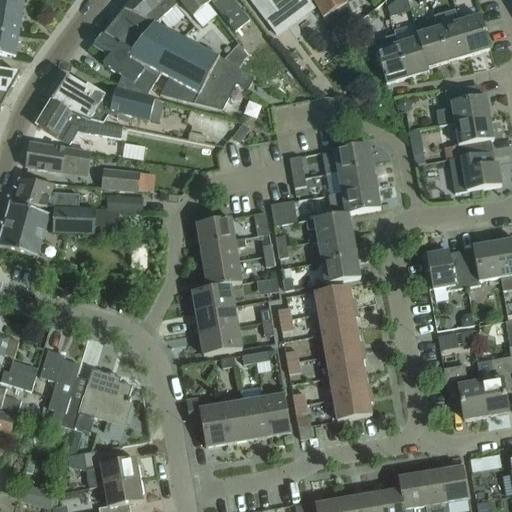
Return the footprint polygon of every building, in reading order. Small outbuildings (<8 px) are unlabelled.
[(0,0),(0,35),(18,38),(23,0),(0,0)] [(132,0),(123,11),(155,27),(176,8),(169,0),(132,0)] [(175,0),(191,18),(207,5),(203,0),(175,0)] [(203,0),(207,5),(210,2),(237,35),(233,39),(239,46),(237,48),(245,61),(259,50),(242,29),(250,22),(231,0),(203,0)] [(250,0),(277,33),(292,21),(311,7),(307,0),(250,0)] [(312,0),(335,39),(355,25),(353,19),(344,0),(312,0)] [(344,0),(353,19),(359,17),(356,10),(366,5),(363,0),(344,0)] [(389,19),(410,13),(405,0),(404,0),(394,3),(386,9),(389,19)] [(155,27),(123,11),(112,23),(113,24),(109,29),(109,28),(92,48),(108,59),(102,67),(121,79),(116,89),(146,98),(159,75),(168,81),(159,98),(235,117),(253,81),(238,73),(239,72),(223,62),(221,64),(217,62),(218,59),(171,35),(155,27)] [(438,30),(437,30),(447,64),(468,58),(458,24),(457,25),(455,20),(452,18),(439,22),(437,26),(438,30)] [(458,24),(468,58),(489,52),(479,18),(460,24),(458,24)] [(427,70),(447,64),(437,30),(416,36),(427,74),(428,74),(427,70)] [(0,35),(0,57),(14,60),(18,38),(0,35)] [(407,80),(427,74),(416,36),(416,37),(417,40),(397,46),(407,80)] [(407,80),(397,46),(394,37),(366,45),(375,63),(378,62),(385,86),(407,80)] [(243,63),(245,61),(237,48),(223,62),(239,72),(243,63)] [(0,94),(8,96),(10,93),(19,76),(0,72),(0,94)] [(146,98),(116,89),(115,91),(114,91),(111,103),(87,88),(85,91),(67,79),(50,103),(71,115),(90,123),(101,126),(105,117),(116,122),(119,115),(150,122),(155,101),(158,102),(158,101),(146,98)] [(439,129),(454,126),(488,120),(485,99),(474,100),(472,89),(444,93),(447,111),(436,113),(439,129)] [(0,110),(8,96),(0,94),(0,110)] [(121,132),(101,126),(90,123),(71,115),(50,103),(35,128),(53,138),(68,147),(79,130),(92,136),(120,140),(121,132)] [(448,162),(484,156),(481,144),(492,142),(488,120),(454,126),(457,147),(453,148),(455,160),(448,161),(448,162)] [(89,156),(29,146),(26,171),(57,176),(58,168),(86,172),(89,156)] [(337,175),(372,168),(368,147),(333,153),(337,172),(337,175)] [(484,156),(448,162),(454,196),(500,188),(496,166),(486,168),(484,156)] [(292,183),(304,180),(300,159),(288,161),(292,183)] [(341,196),(375,190),(372,168),(337,175),(341,196)] [(136,193),(138,175),(103,172),(101,189),(136,193)] [(304,180),(292,183),(293,191),(305,189),(304,180)] [(38,185),(19,182),(18,182),(10,205),(31,208),(42,209),(67,210),(77,210),(78,197),(67,196),(50,195),(52,186),(38,185)] [(328,198),(331,219),(333,219),(344,217),(348,217),(379,212),(375,190),(341,196),(328,198)] [(142,201),(107,199),(106,213),(141,215),(142,201)] [(296,223),(293,204),(281,206),(283,217),(285,227),(296,225),(296,223)] [(10,206),(0,239),(0,250),(36,261),(48,218),(10,206)] [(285,227),(283,217),(281,206),(269,208),(273,229),(285,227)] [(92,236),(93,212),(53,211),(52,234),(92,236)] [(259,239),(268,237),(268,235),(265,215),(253,217),(256,237),(256,239),(259,239)] [(351,238),(348,217),(344,217),(333,219),(331,219),(305,224),(307,233),(314,231),(317,244),(351,238)] [(199,249),(233,243),(233,241),(230,221),(195,227),(199,249)] [(320,265),(355,259),(351,238),(317,244),(320,265)] [(277,251),(285,249),(284,239),(275,241),(277,251)] [(202,270),(237,264),(235,251),(245,250),(243,242),(234,243),(233,243),(199,249),(202,270)] [(499,280),(501,294),(511,292),(511,242),(493,246),(499,280)] [(478,284),(499,280),(493,246),(471,250),(473,260),(461,262),(466,290),(479,288),(478,284)] [(261,249),(263,260),(271,258),(270,248),(261,249)] [(285,249),(277,251),(278,261),(287,260),(285,249)] [(466,290),(461,262),(449,264),(448,254),(425,258),(431,292),(433,292),(435,305),(447,302),(445,294),(466,290)] [(271,258),(263,260),(264,270),(273,269),(271,258)] [(355,259),(320,265),(324,287),(359,281),(355,259)] [(206,292),(229,288),(241,286),(237,264),(202,270),(206,292)] [(268,296),(277,295),(275,281),(266,283),(268,296)] [(284,294),(292,292),(291,282),(282,283),(284,294)] [(195,316),(233,310),(229,288),(206,292),(191,294),(195,316)] [(317,317),(355,311),(353,302),(350,302),(348,289),(313,295),(317,317)] [(198,337),(237,330),(233,310),(195,316),(198,337)] [(261,326),(270,324),(268,311),(259,313),(261,326)] [(278,323),(290,321),(288,311),(276,313),(278,323)] [(321,338),(355,332),(353,320),(356,319),(355,311),(317,317),(321,338)] [(290,321),(278,323),(280,335),(292,333),(290,321)] [(511,322),(507,324),(503,324),(504,334),(511,332),(511,322)] [(270,324),(261,326),(263,340),(273,338),(270,324)] [(237,330),(198,337),(202,359),(240,352),(237,330)] [(324,360),(362,353),(361,344),(357,345),(355,332),(321,338),(324,360)] [(470,334),(460,336),(462,349),(472,347),(470,334)] [(18,344),(0,338),(0,364),(2,356),(13,360),(18,344)] [(328,381),(363,375),(360,363),(364,362),(362,353),(324,360),(328,381)] [(63,363),(64,359),(47,354),(38,381),(55,385),(47,410),(54,412),(49,426),(60,430),(69,400),(76,379),(79,368),(63,363)] [(254,356),(255,366),(268,363),(267,354),(254,356)] [(286,366),(297,364),(295,354),(284,356),(286,366)] [(242,368),(255,366),(254,356),(240,358),(242,368)] [(220,371),(234,369),(232,360),(219,362),(220,371)] [(502,388),(511,386),(511,376),(509,360),(488,363),(491,382),(479,384),(485,420),(507,416),(502,388)] [(297,364),(286,366),(288,377),(299,375),(297,364)] [(485,420),(479,384),(466,386),(463,368),(442,372),(447,403),(448,402),(448,398),(458,396),(463,424),(485,420)] [(118,385),(120,380),(90,371),(87,382),(76,379),(69,400),(60,430),(73,433),(78,416),(95,421),(96,420),(106,423),(107,420),(120,424),(126,405),(128,405),(130,401),(128,400),(131,388),(130,388),(118,385)] [(0,384),(30,394),(33,382),(2,372),(0,379),(0,384)] [(332,402),(370,396),(368,387),(365,387),(363,375),(328,381),(332,402)] [(268,440),(261,402),(259,390),(238,393),(240,405),(247,443),(268,440)] [(0,396),(0,411),(17,417),(21,402),(0,396)] [(293,409),(305,407),(303,398),(303,396),(291,398),(293,409)] [(370,396),(332,402),(333,405),(336,424),(370,418),(368,405),(371,404),(370,396)] [(261,402),(268,440),(290,436),(286,416),(283,398),(261,402)] [(226,447),(219,409),(198,412),(196,402),(185,403),(189,428),(200,426),(204,450),(226,447)] [(226,447),(247,443),(240,405),(219,409),(226,447)] [(309,429),(305,407),(293,409),(297,431),(309,429)] [(0,435),(8,437),(14,420),(0,415),(0,435)] [(311,441),(309,434),(309,429),(297,431),(299,443),(311,441)] [(103,489),(137,483),(134,461),(120,463),(118,450),(98,453),(82,457),(88,491),(103,488),(103,489)] [(481,461),(469,462),(471,475),(483,473),(481,461)] [(440,474),(445,505),(467,502),(465,487),(461,467),(448,470),(449,472),(440,474)] [(446,511),(445,505),(440,474),(419,477),(424,509),(426,509),(426,511),(446,511)] [(413,511),(424,509),(419,477),(398,481),(402,511),(413,511)] [(402,511),(398,481),(397,481),(399,493),(378,496),(380,511),(402,511)] [(128,511),(128,507),(141,504),(137,483),(103,489),(107,510),(98,511),(97,511),(128,511)] [(17,504),(47,511),(48,511),(53,495),(22,486),(17,504)] [(0,492),(0,498),(15,503),(18,493),(1,488),(0,492)] [(358,511),(380,511),(378,496),(357,500),(358,511)] [(337,511),(358,511),(357,500),(336,503),(337,511)] [(337,511),(336,503),(314,507),(314,511),(337,511)]
